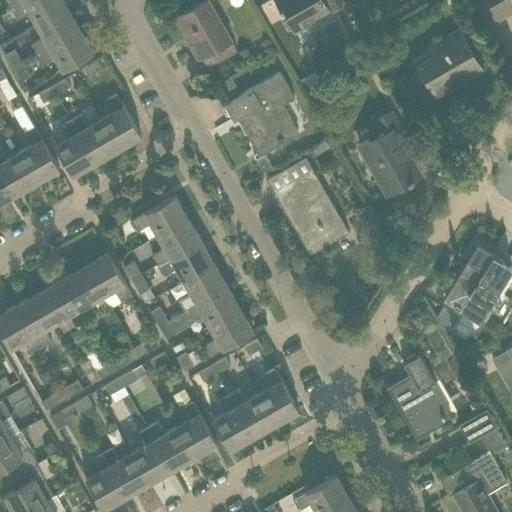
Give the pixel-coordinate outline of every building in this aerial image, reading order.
[(5,0),(10,8),(23,0),(5,0)] [(35,23),(66,6),(62,0),(23,0),(10,8),(16,19),(29,12),(35,23)] [(202,0),(179,14),(175,16),(191,45),(198,58),(216,48),(231,39),(217,15),(208,0),(202,0)] [(277,0),(284,11),(295,30),(296,30),(309,22),(329,10),(323,0),(277,0)] [(511,0),(488,0),(499,17),(511,9),(511,0)] [(36,53),(80,28),(74,17),(73,18),(66,6),(35,23),(42,36),(30,43),(36,53)] [(86,38),(80,28),(36,53),(42,64),(55,57),(62,69),(93,51),(92,49),(91,50),(85,39),(86,38)] [(477,70),(467,52),(465,48),(468,45),(459,29),(430,46),(434,54),(417,63),(432,88),(423,93),(428,102),(452,88),(450,85),(477,70)] [(367,39),(332,58),(339,70),(374,51),(367,39)] [(13,66),(22,61),(14,48),(5,53),(13,66)] [(102,67),(97,58),(84,66),(88,74),(102,67)] [(22,61),(13,66),(21,79),(29,74),(22,61)] [(258,151),(299,128),(284,102),(295,95),(280,69),(224,102),(234,119),(240,115),(260,149),(257,150),(258,151)] [(52,85),(57,93),(70,86),(65,77),(52,85)] [(43,100),(57,93),(52,85),(39,92),(43,100)] [(111,111),(100,117),(117,146),(129,140),(130,140),(141,134),(116,91),(104,98),(111,111)] [(406,137),(397,119),(391,110),(375,118),(382,130),(359,142),(387,192),(408,180),(409,182),(418,177),(405,155),(402,156),(395,143),(406,137)] [(19,150),(35,179),(48,172),(48,173),(59,167),(27,112),(16,119),(30,144),(19,150)] [(71,117),(95,160),(106,154),(105,153),(117,146),(100,117),(87,125),(80,112),(71,117)] [(71,117),(60,124),(67,137),(55,144),(72,174),(74,173),(74,172),(84,165),(85,166),(95,160),(71,117)] [(0,169),(14,193),(24,187),(24,186),(35,179),(19,150),(7,157),(0,145),(0,169)] [(272,166),(265,153),(256,157),(263,171),(272,166)] [(310,252),(349,230),(340,214),(337,216),(323,193),(326,192),(305,155),(267,177),(283,204),(284,203),(307,244),(306,245),(310,252)] [(0,199),(3,198),(3,199),(14,193),(0,169),(0,199)] [(187,217),(180,205),(181,204),(175,193),(132,218),(138,229),(151,222),(158,234),(187,217)] [(158,263),(201,239),(195,228),(194,229),(187,217),(158,234),(165,246),(152,253),(158,263)] [(122,241),(115,228),(108,232),(115,245),(122,241)] [(183,279),(213,262),(206,250),(207,249),(201,239),(158,263),(164,274),(176,267),(183,279)] [(464,270),(446,299),(455,304),(454,306),(461,310),(462,309),(480,320),(502,284),(511,267),(501,260),(503,258),(478,243),(467,261),(469,262),(471,263),(466,271),(464,270)] [(97,258),(84,265),(102,295),(113,288),(120,301),(132,294),(107,250),(96,257),(97,258)] [(125,264),(132,278),(141,273),(134,259),(125,264)] [(184,308),(227,284),(221,273),(220,274),(213,262),(183,279),(190,291),(178,298),(184,308)] [(61,277),(86,320),(96,314),(89,302),(102,295),(84,265),(72,272),(72,271),(61,277)] [(141,273),(132,278),(140,291),(149,286),(141,273)] [(39,290),(57,320),(69,314),(76,326),(86,320),(61,277),(51,283),(51,284),(39,290)] [(239,307),(232,295),(233,294),(227,284),(184,308),(191,319),(202,313),(209,324),(239,307)] [(16,303),(41,346),(52,340),(44,327),(57,320),(39,290),(27,297),(16,303)] [(31,352),(41,346),(16,303),(6,309),(6,310),(0,313),(0,327),(11,347),(23,340),(31,352)] [(150,310),(158,323),(167,318),(159,304),(150,310)] [(443,305),(436,316),(447,334),(459,314),(443,305)] [(209,324),(216,336),(204,343),(211,354),(253,329),(247,318),(246,319),(239,307),(209,324)] [(167,318),(158,323),(166,337),(175,331),(167,318)] [(146,350),(160,343),(155,334),(141,341),(146,350)] [(262,346),(257,337),(244,344),(249,353),(262,346)] [(182,340),(172,346),(174,351),(185,345),(182,340)] [(101,377),(114,369),(109,360),(108,361),(100,347),(88,354),(101,377)] [(156,367),(165,361),(169,359),(164,350),(151,357),(156,367)] [(193,363),(185,350),(176,356),(184,369),(193,363)] [(109,360),(114,369),(128,361),(123,352),(109,360)] [(426,431),(443,421),(447,419),(428,385),(434,381),(419,354),(404,363),(411,375),(390,387),(389,385),(387,386),(416,437),(418,436),(417,434),(424,429),(426,431)] [(225,355),(212,362),(217,371),(230,364),(225,355)] [(203,379),(217,371),(212,362),(198,370),(203,379)] [(275,421),(287,414),(288,415),(299,409),(274,366),(263,372),(271,385),(259,392),(275,421)] [(132,368),(119,376),(124,385),(137,377),(132,368)] [(5,375),(0,377),(0,389),(10,384),(5,375)] [(110,392),(124,385),(119,376),(105,384),(110,392)] [(64,386),(69,394),(83,387),(78,378),(64,386)] [(24,384),(8,394),(13,403),(29,394),(24,384)] [(46,408),(69,394),(64,386),(41,399),(46,408)] [(239,387),(229,393),(253,435),(264,429),(263,428),(275,421),(259,392),(247,399),(239,387)] [(229,393),(218,399),(226,411),(213,418),(230,448),(232,447),(231,446),(242,440),(243,441),(253,435),(229,393)] [(87,394),(73,401),(79,411),(82,409),(87,417),(97,411),(87,394)] [(10,414),(1,398),(0,398),(0,441),(11,435),(2,419),(10,414)] [(177,425),(193,454),(206,447),(206,448),(217,442),(193,400),(182,406),(189,418),(177,425)] [(65,419),(79,411),(73,401),(59,409),(65,419)] [(496,423),(487,407),(459,422),(468,439),(480,432),(496,423)] [(158,420),(147,426),(171,468),(182,462),(181,461),(193,454),(177,425),(165,432),(158,420)] [(480,432),(488,446),(491,444),(494,450),(507,443),(496,423),(480,432)] [(132,451),(148,480),(160,473),(161,474),(171,468),(147,426),(136,432),(143,444),(132,451)] [(21,429),(11,435),(0,441),(0,468),(2,468),(8,478),(38,461),(29,446),(31,445),(21,429)] [(148,480),(132,451),(120,458),(113,446),(102,452),(126,494),(137,488),(136,487),(148,480)] [(458,468),(440,478),(449,494),(453,492),(463,509),(464,511),(500,511),(488,491),(507,480),(490,450),(458,468)] [(116,500),(126,494),(102,452),(92,458),(99,470),(86,477),(103,507),(105,506),(105,505),(115,499),(116,500)] [(47,476),(38,461),(8,478),(14,488),(4,494),(10,504),(11,503),(15,511),(21,511),(53,494),(44,478),(47,476)] [(312,502),(317,511),(321,511),(348,497),(341,485),(342,484),(336,473),(293,498),(299,509),(312,502)] [(21,511),(66,511),(65,508),(56,492),(53,494),(21,511)] [(358,511),(356,508),(355,509),(348,497),(321,511),(358,511)]
